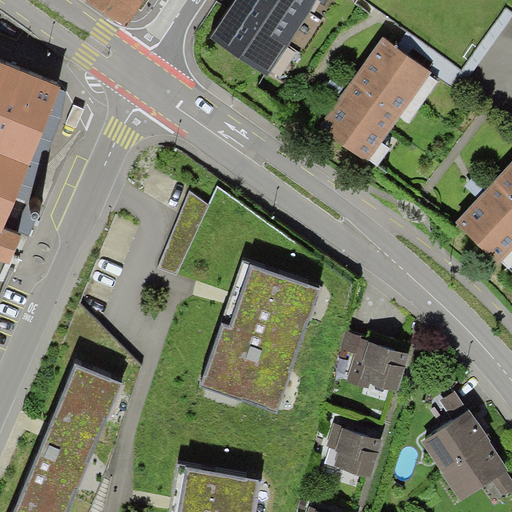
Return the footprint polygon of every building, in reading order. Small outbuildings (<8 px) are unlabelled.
[(133,0),(78,0),(117,26),(133,0)] [(313,0),(231,0),(208,35),(265,73),(313,0)] [(434,77),(374,35),(309,126),(368,168),(383,148),(374,142),(391,118),(400,124),(434,77)] [(0,220),(58,80),(0,56),(0,220)] [(511,156),(449,223),(501,271),(511,259),(511,245),(510,244),(511,241),(511,156)] [(204,207),(186,192),(154,270),(173,275),(204,207)] [(0,225),(0,251),(7,254),(16,232),(0,225)] [(311,290),(240,267),(222,323),(211,320),(189,387),(271,413),(311,290)] [(399,355),(344,335),(331,371),(386,391),(399,355)] [(64,511),(120,377),(72,357),(7,511),(64,511)] [(511,486),(462,410),(415,441),(453,499),(484,479),(497,499),(511,489),(511,486)] [(374,440),(335,426),(317,476),(335,483),(340,471),(361,478),(374,440)] [(261,511),(268,476),(198,464),(189,511),(261,511)] [(343,511),(315,503),(312,511),(343,511)]
